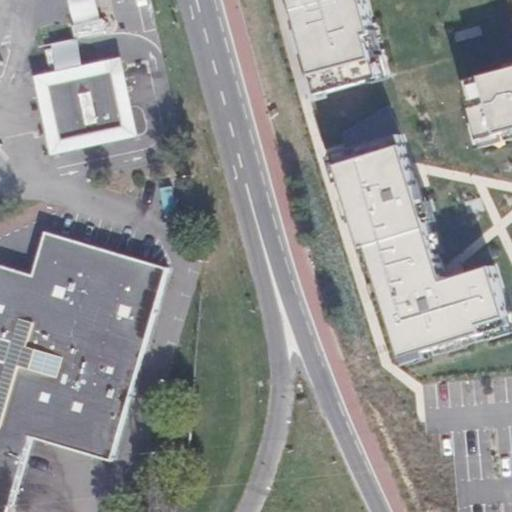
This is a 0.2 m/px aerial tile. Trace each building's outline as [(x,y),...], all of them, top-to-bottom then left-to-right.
[(103,21),(99,0),(73,0),(78,26),(103,21)] [(297,0),(322,95),(381,77),(370,34),(378,32),(368,0),(297,0)] [(78,26),(75,26),(77,41),(82,40),(109,36),(107,22),(103,21),(78,26)] [(77,41),(56,45),(59,59),(63,75),(89,69),(85,54),(82,40),(77,41)] [(63,75),(40,80),(58,157),(140,140),(124,60),(89,69),(63,75)] [(511,133),(511,69),(466,82),(483,142),(511,133)] [(350,152),(339,156),(368,250),(373,248),(410,357),(511,324),(511,322),(494,265),(447,280),(401,129),(390,106),(345,135),(350,152)] [(169,269),(46,233),(33,277),(0,266),(0,511),(9,511),(32,437),(113,461),(169,269)]
